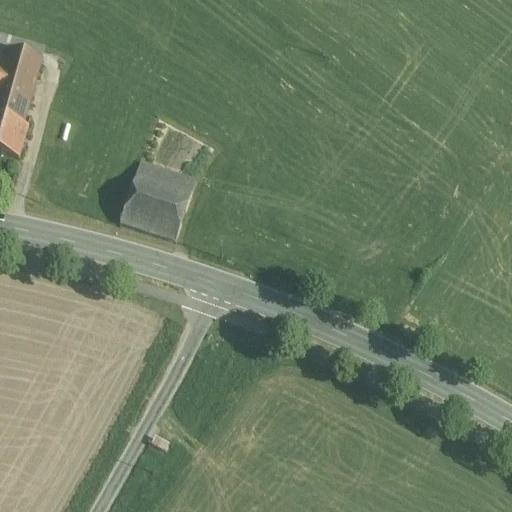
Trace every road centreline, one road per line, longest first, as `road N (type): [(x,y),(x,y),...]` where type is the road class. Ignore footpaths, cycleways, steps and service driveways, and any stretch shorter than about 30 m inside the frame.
road 1 (tertiary): [(219,288),(366,343),(511,423)]
road 2 (unclassified): [(219,288),(104,511)]
road 3 (tertiary): [(0,230),(92,248),(219,288)]
